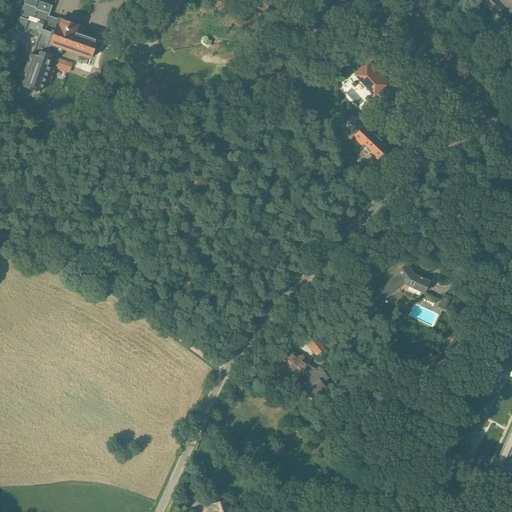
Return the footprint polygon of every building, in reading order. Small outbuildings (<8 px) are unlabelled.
[(24,0),(15,29),(38,37),(32,54),(30,54),(19,86),(32,90),(39,93),(40,90),(41,91),(53,56),(47,54),(49,48),(61,53),(62,49),(90,58),(97,39),(77,33),(80,26),(48,15),(52,4),(41,0),(24,0)] [(511,0),(480,0),(496,16),(506,7),(511,14),(511,13),(511,0)] [(152,37),(144,39),(145,44),(146,46),(155,43),(152,37)] [(366,87),(378,76),(367,65),(355,75),(366,87)] [(373,130),(366,123),(351,138),(359,145),(360,143),(378,159),(389,147),(381,140),(383,138),(377,133),(375,135),(371,132),(373,130)] [(414,274),(407,265),(397,272),(398,274),(375,290),(382,300),(404,284),(424,293),(429,281),(414,274)] [(451,297),(443,294),(438,307),(445,310),(451,297)] [(319,341),(313,333),(304,340),(310,348),(319,341)] [(308,362),(290,349),(279,365),(297,378),(298,377),(305,382),(302,385),(311,397),(325,387),(321,382),(328,377),(320,367),(316,369),(307,363),(308,362)] [(511,426),(493,467),(506,472),(504,475),(510,477),(511,475),(511,426)] [(459,454),(455,463),(466,469),(474,456),(462,450),(459,454)] [(231,511),(227,500),(213,504),(215,511),(231,511)]
